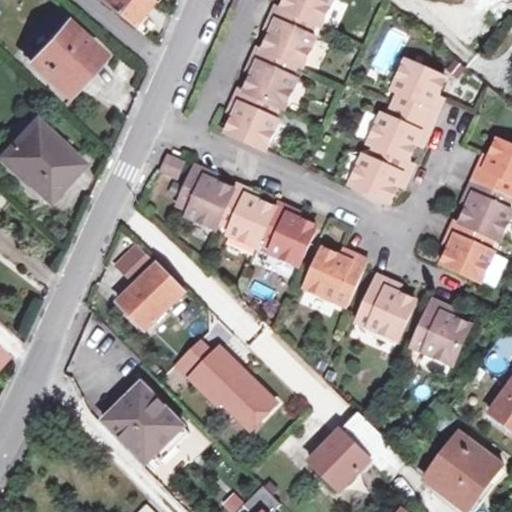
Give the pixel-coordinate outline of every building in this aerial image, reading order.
[(103,0),(132,23),(150,0),(103,0)] [(281,0),(279,6),(299,14),(313,20),(319,23),(328,0),(281,0)] [(301,65),(313,36),(307,33),(293,27),(299,14),(279,6),(274,3),(268,17),(273,19),(269,31),(261,47),(281,56),(295,62),(301,65)] [(293,27),(307,33),(313,20),(299,14),(293,27)] [(263,28),(269,31),(273,19),(268,17),(263,28)] [(47,74),(49,72),(68,88),(74,82),(79,86),(103,60),(98,55),(102,50),(68,18),(31,59),(47,74)] [(283,106),(295,78),(289,75),(275,69),(281,56),(261,47),(256,45),(250,58),(256,61),(251,72),(243,89),(263,98),(277,104),(283,106)] [(275,69),(289,75),(295,62),(281,56),(275,69)] [(406,108),(431,119),(437,106),(431,103),(436,92),(444,75),(405,57),(392,87),(398,89),(412,96),(406,108)] [(245,70),(251,72),(256,61),(250,58),(245,70)] [(265,148),(277,119),(271,116),(257,110),(263,98),(243,89),(238,87),(232,100),(238,102),(233,114),(226,131),(265,148)] [(398,89),(392,101),(406,108),(412,96),(398,89)] [(436,92),(431,103),(437,106),(442,95),(436,92)] [(257,110),(271,116),(277,104),(263,98),(257,110)] [(227,112),(233,114),(238,102),(232,100),(227,112)] [(406,108),(392,101),(387,113),(401,120),(406,108)] [(431,119),(406,108),(401,120),(387,113),(381,111),(367,141),(373,144),(387,150),(407,159),(414,141),(420,129),(425,132),(431,119)] [(32,180),(30,182),(48,198),(82,161),(35,118),(3,153),(32,180)] [(420,143),(425,132),(420,129),(414,141),(420,143)] [(477,162),(472,176),(497,187),(502,175),(511,178),(511,143),(496,137),(489,154),(484,165),(477,162)] [(387,150),(373,144),(368,156),(382,162),(387,150)] [(368,156),(362,153),(348,182),(389,201),(396,185),(401,174),(406,176),(412,161),(407,159),(387,150),(382,162),(368,156)] [(482,151),(477,162),(484,165),(489,154),(482,151)] [(161,170),(177,177),(183,162),(167,155),(161,170)] [(208,170),(194,164),(183,189),(177,204),(189,209),(186,215),(216,227),(219,222),(224,210),(233,188),(216,181),(205,176),(208,170)] [(219,175),(208,170),(205,176),(216,181),(219,175)] [(401,187),(406,176),(401,174),(396,185),(401,187)] [(511,178),(502,175),(497,187),(511,193),(511,190),(511,178)] [(492,199),(497,187),(472,176),(467,188),(473,191),(468,202),(460,220),(479,229),(493,235),(499,238),(511,207),(506,205),(492,199)] [(230,227),(228,232),(258,245),(260,239),(265,227),(275,206),(258,199),(247,194),(249,188),(235,182),(233,188),(224,210),(236,215),(230,227)] [(492,199),(506,205),(511,193),(497,187),(492,199)] [(261,193),(249,188),(247,194),(258,199),(261,193)] [(462,200),(468,202),(473,191),(467,188),(462,200)] [(291,206),(277,200),(275,206),(265,227),(277,232),(272,244),(269,250),(301,263),(317,225),(300,217),(288,212),(291,206)] [(291,206),(288,212),(300,217),(302,211),(291,206)] [(236,215),(224,210),(219,222),(230,227),(236,215)] [(460,220),(454,218),(449,230),(455,233),(450,244),(442,262),(482,279),(494,251),(494,249),(488,247),(474,241),(479,229),(460,220)] [(277,232),(265,227),(260,239),(272,244),(277,232)] [(479,229),(474,241),(488,247),(493,235),(479,229)] [(444,242),(450,244),(455,233),(449,230),(444,242)] [(118,264),(137,284),(157,265),(138,245),(118,264)] [(355,252),(352,259),(340,254),(323,246),(305,286),(335,299),(342,285),(354,291),(369,258),(355,252)] [(352,259),(355,252),(344,247),(340,254),(352,259)] [(494,251),(482,279),(495,284),(507,257),(494,251)] [(119,304),(144,330),(185,291),(160,266),(119,304)] [(378,272),(357,319),(387,332),(393,318),(406,323),(417,298),(399,290),(388,285),(391,278),(378,272)] [(391,278),(388,285),(399,290),(402,283),(391,278)] [(335,299),(348,305),(354,291),(342,285),(335,299)] [(433,296),(412,343),(442,356),(448,342),(461,348),(472,322),(455,314),(443,310),(447,302),(433,296)] [(447,302),(443,310),(455,314),(458,307),(447,302)] [(393,318),(387,332),(399,338),(406,323),(393,318)] [(192,380),(214,357),(199,342),(176,365),(192,380)] [(448,342),(442,356),(454,362),(461,348),(448,342)] [(222,403),(243,422),(251,415),(260,423),(277,404),(220,350),(214,357),(192,380),(219,406),(222,403)] [(106,420),(147,463),(169,442),(185,426),(144,384),(106,420)] [(511,429),(511,386),(491,414),(511,429)] [(359,412),(310,462),(339,492),(372,459),(394,481),(409,461),(359,412)] [(252,431),(260,423),(251,415),(243,422),(252,431)] [(427,479),(470,511),(502,469),(460,436),(427,479)] [(412,499),(420,488),(402,476),(395,487),(412,499)] [(265,487),(246,506),(251,511),(274,511),(282,504),(265,487)]
